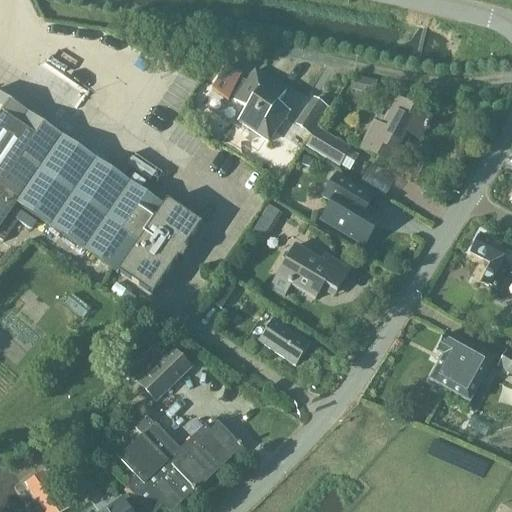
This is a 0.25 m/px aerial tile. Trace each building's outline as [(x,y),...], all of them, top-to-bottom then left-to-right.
[(266,144),(288,112),(275,103),(283,92),(253,71),(232,102),(246,111),(237,123),(266,144)] [(375,82),(351,78),(349,91),(373,95),(375,82)] [(162,208),(63,140),(0,95),(0,228),(17,205),(152,298),(202,225),(188,216),(190,212),(206,223),(219,203),(171,169),(157,189),(182,207),(180,210),(167,201),(162,208)] [(328,110),(319,104),(312,99),(295,126),(310,136),(328,110)] [(418,140),(430,118),(398,100),(381,130),(373,126),(360,150),(392,168),(410,136),(418,140)] [(338,166),(342,158),(347,149),(317,133),(308,149),(338,166)] [(372,199),(373,198),(336,176),(322,199),(331,204),(320,222),(363,247),(380,218),(365,209),(364,205),(362,204),(367,196),(372,199)] [(281,215),(267,207),(250,234),(264,243),(281,215)] [(469,255),(488,264),(478,285),(499,295),(509,275),(511,276),(511,252),(479,236),(469,255)] [(314,301),(323,286),(336,293),(350,270),(327,256),(323,262),(295,246),(276,278),(314,301)] [(209,303),(220,311),(233,290),(223,283),(209,303)] [(294,368),(302,357),(309,345),(274,322),(259,345),(294,368)] [(492,360),(491,359),(445,334),(434,353),(442,357),(428,382),(468,404),(492,360)] [(190,369),(174,352),(164,361),(153,348),(127,373),(155,402),(190,369)] [(511,355),(505,351),(496,367),(511,376),(511,355)] [(168,511),(172,511),(239,449),(217,426),(209,434),(203,427),(177,451),(153,426),(118,460),(133,475),(122,486),(147,511),(159,511),(164,507),(168,511)] [(107,474),(101,464),(92,470),(98,480),(107,474)] [(62,511),(63,511),(39,475),(23,486),(40,511),(62,511)] [(128,511),(122,503),(109,511),(128,511)]
